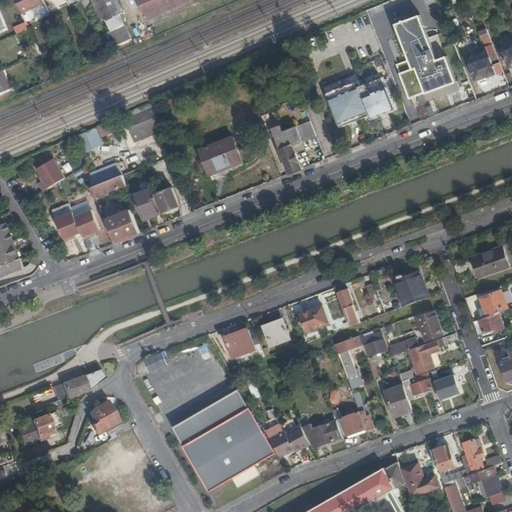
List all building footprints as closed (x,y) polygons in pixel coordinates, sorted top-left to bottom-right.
[(43,0),(15,0),(22,13),(44,2),(43,0)] [(121,11),(116,0),(92,0),(93,0),(96,0),(106,18),(121,11)] [(190,0),(139,0),(148,18),(190,0)] [(455,42),(450,29),(429,36),(420,12),(414,14),(415,17),(406,19),(404,13),(396,16),(398,23),(397,23),(410,59),(402,62),(405,70),(400,72),(410,98),(427,92),(457,81),(444,46),(455,42)] [(130,36),(124,22),(111,29),(117,42),(130,36)] [(481,32),(484,39),(490,36),(488,29),(481,32)] [(484,39),(487,47),(494,44),(490,36),(484,39)] [(493,63),(500,60),(494,44),(487,47),(491,56),(471,64),(477,81),(488,77),(488,78),(498,74),(493,63)] [(360,86),(374,119),(397,109),(384,77),(382,78),(381,75),(376,77),(375,76),(372,77),(373,78),(369,80),(368,78),(365,80),(366,81),(361,83),(362,85),(360,86)] [(353,107),(359,119),(370,115),(372,119),(374,119),(360,86),(362,85),(361,83),(360,83),(358,80),(342,87),(350,108),(353,107)] [(340,127),(359,119),(353,107),(350,108),(342,87),(326,93),(340,127)] [(163,130),(156,108),(126,120),(134,141),(163,130)] [(97,127),(102,138),(118,131),(113,120),(97,127)] [(289,173),(302,168),(293,146),(317,136),(311,121),(283,132),(280,126),(273,129),(281,149),(280,150),(289,173)] [(101,144),(94,127),(78,134),(85,152),(101,144)] [(57,150),(75,142),(73,137),(55,145),(57,150)] [(241,161),(232,137),(200,150),(209,173),(241,161)] [(54,158),(37,167),(44,179),(39,182),(43,190),(65,177),(54,158)] [(118,164),(87,177),(91,187),(123,175),(118,164)] [(91,187),(96,198),(127,185),(123,175),(91,187)] [(172,187),(156,194),(163,212),(179,205),(172,187)] [(143,218),(162,211),(152,188),(134,195),(143,218)] [(92,209),(75,216),(81,232),(84,239),(92,236),(91,233),(100,229),(92,209)] [(117,242),(140,233),(131,209),(108,219),(117,242)] [(73,211),(56,218),(65,241),(73,238),(72,236),(81,232),(75,216),(73,211)] [(2,222),(21,268),(23,267),(4,221),(2,222)] [(0,276),(21,268),(2,222),(0,222),(0,276)] [(474,258),(481,279),(511,269),(511,268),(504,247),(494,251),(474,258)] [(407,305),(430,297),(420,271),(395,280),(405,306),(407,305)] [(383,305),(375,284),(367,287),(375,307),(383,305)] [(352,321),(353,325),(361,322),(348,289),(340,292),(349,315),(347,316),(349,322),(352,321)] [(500,312),(505,311),(510,309),(503,290),(481,298),(488,317),(500,312)] [(300,313),(307,332),(330,323),(323,304),(300,313)] [(429,311),(418,315),(427,341),(444,335),(436,311),(430,313),(429,311)] [(488,317),(480,320),(484,333),(495,329),(496,331),(505,328),(500,312),(488,317)] [(266,327),(273,346),(292,340),(285,321),(266,327)] [(249,332),(227,339),(234,359),(256,351),(249,332)] [(363,335),(360,336),(363,344),(366,343),(371,356),(388,350),(382,332),(364,339),(363,335)] [(446,346),(459,341),(457,333),(443,338),(446,346)] [(360,336),(337,345),(349,377),(358,374),(349,350),(363,344),(360,336)] [(439,348),(446,346),(443,338),(436,340),(439,348)] [(401,345),(404,352),(409,350),(420,346),(417,339),(401,345)] [(420,346),(409,350),(418,374),(435,368),(431,355),(429,352),(432,351),(439,348),(436,340),(420,346)] [(391,348),(394,356),(400,353),(404,352),(401,345),(391,348)] [(508,381),(511,379),(511,348),(511,349),(509,350),(511,356),(511,359),(504,362),(501,363),(508,381)] [(150,374),(169,365),(163,352),(144,361),(150,374)] [(142,387),(152,405),(163,399),(160,394),(201,371),(208,367),(200,353),(167,373),(142,387)] [(368,359),(373,371),(378,369),(373,358),(368,359)] [(55,403),(89,390),(105,378),(103,375),(100,370),(50,389),(55,403)] [(403,382),(404,385),(410,401),(416,398),(415,395),(434,388),(428,374),(417,378),(419,383),(414,384),(413,382),(411,383),(409,379),(403,382)] [(455,376),(436,383),(442,400),(461,393),(455,376)] [(263,396),(258,382),(249,385),(255,400),(263,396)] [(396,416),(413,410),(410,401),(404,385),(387,391),(396,416)] [(329,393),(334,404),(343,401),(339,389),(329,393)] [(246,402),(240,391),(188,420),(174,428),(201,473),(211,491),(233,478),(239,489),(270,470),(266,464),(257,469),(255,465),(276,453),(246,402)] [(338,421),(344,437),(349,435),(350,438),(360,435),(359,432),(366,429),(360,413),(361,412),(358,404),(355,394),(354,392),(350,393),(352,399),(357,413),(343,418),(343,419),(338,421)] [(361,412),(368,432),(376,429),(371,415),(368,416),(359,393),(355,394),(358,404),(361,412)] [(92,425),(97,434),(117,423),(105,402),(92,410),(90,414),(92,418),(94,417),(96,422),(92,425)] [(49,410),(47,405),(37,409),(38,414),(49,410)] [(46,416),(16,427),(22,443),(52,433),(46,416)] [(312,444),(314,448),(344,437),(338,421),(314,429),(311,424),(303,428),(312,444)] [(269,437),(279,453),(295,448),(296,450),(312,444),(303,428),(302,427),(286,432),(285,430),(268,436),(269,437)] [(469,455),(463,457),(468,471),(469,475),(473,474),(494,467),(503,463),(500,455),(487,460),(489,464),(484,466),(482,458),(485,457),(482,449),(478,451),(475,440),(465,444),(469,455)] [(30,449),(33,457),(44,452),(42,445),(30,449)] [(449,445),(432,451),(441,476),(444,484),(465,477),(469,475),(468,471),(451,476),(447,478),(444,471),(448,469),(457,467),(449,445)] [(81,456),(89,451),(86,446),(78,450),(81,456)] [(402,470),(399,462),(386,469),(385,468),(347,489),(307,511),(355,511),(381,498),(389,493),(393,501),(399,511),(408,511),(401,498),(406,495),(403,485),(406,483),(406,481),(402,470)] [(419,463),(402,470),(406,481),(406,483),(408,487),(413,486),(416,495),(440,486),(437,476),(425,480),(419,463)] [(469,475),(465,477),(468,486),(480,482),(485,498),(491,496),(503,492),(494,467),(473,474),(469,475)] [(482,511),(482,508),(471,511),(467,511),(457,485),(446,489),(450,500),(452,505),(454,511),(482,511)] [(506,500),(503,492),(491,496),(494,504),(506,500)] [(389,493),(381,498),(389,511),(399,511),(393,501),(389,493)] [(437,505),(439,510),(452,505),(450,500),(437,505)]
